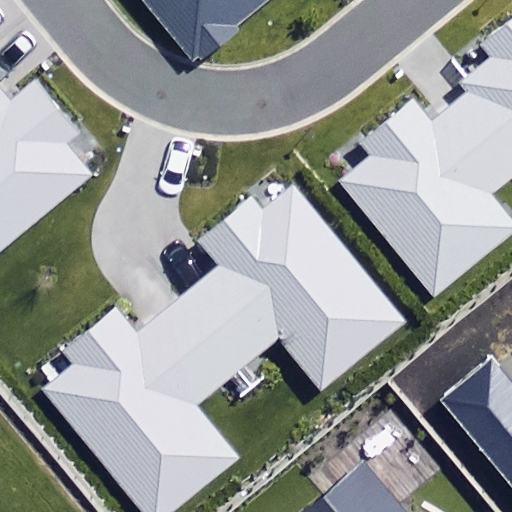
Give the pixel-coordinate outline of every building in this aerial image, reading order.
[(141,0),(193,61),(198,56),(202,61),(240,30),(237,26),(268,0),(141,0)] [(511,17),(478,45),(490,58),(459,83),(467,93),(511,148),(511,17)] [(0,249),(92,175),(65,142),(78,131),(36,80),(9,102),(0,90),(0,249)] [(511,219),(492,195),(511,178),(511,148),(467,93),(432,121),(414,99),(359,143),(369,155),(339,180),(434,297),(511,233),(511,219)] [(218,265),(178,297),(238,370),(276,339),(321,392),(407,320),(294,184),(262,210),(251,197),(198,241),(218,265)] [(197,404),(238,370),(178,297),(137,331),(117,306),(61,351),(71,363),(40,389),(140,511),(175,511),(242,458),(197,404)] [(511,383),(491,358),(439,400),(511,487),(511,383)] [(303,511),(405,511),(364,462),(303,511)]
